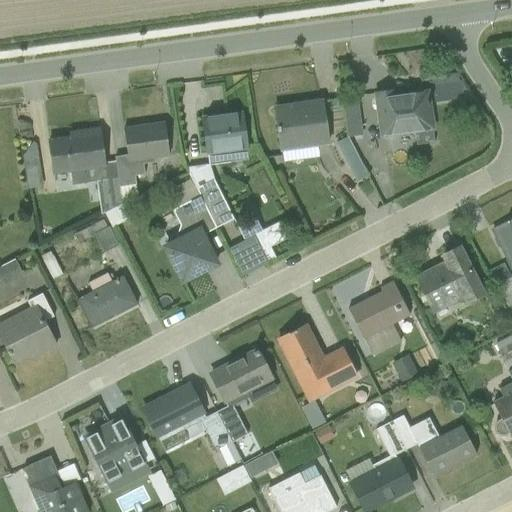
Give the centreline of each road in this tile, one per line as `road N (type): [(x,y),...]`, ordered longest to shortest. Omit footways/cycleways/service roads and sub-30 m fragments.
road 1 (residential): [(0,424),(511,166)]
road 2 (secondary): [(0,75),(454,13)]
road 3 (residential): [(454,13),(472,63),(511,124)]
